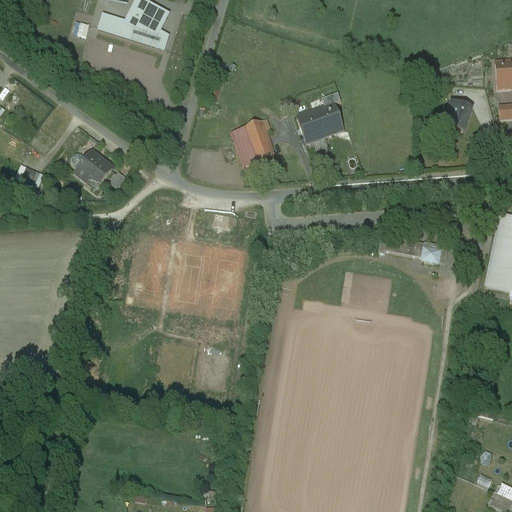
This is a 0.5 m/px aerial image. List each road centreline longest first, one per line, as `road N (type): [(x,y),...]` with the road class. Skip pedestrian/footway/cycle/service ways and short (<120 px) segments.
road 1 (residential): [(170,179),(211,194),(271,197),(511,181)]
road 2 (unclassified): [(0,55),(170,179)]
road 3 (residential): [(170,179),(224,0)]
